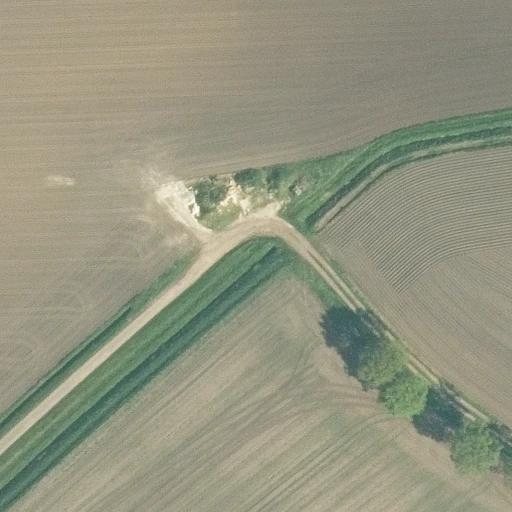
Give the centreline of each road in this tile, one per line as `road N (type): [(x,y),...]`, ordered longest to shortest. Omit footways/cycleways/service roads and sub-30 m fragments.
road 1 (track): [(206,260),(267,213),(415,367),(511,436)]
road 2 (unclassified): [(0,450),(206,260)]
